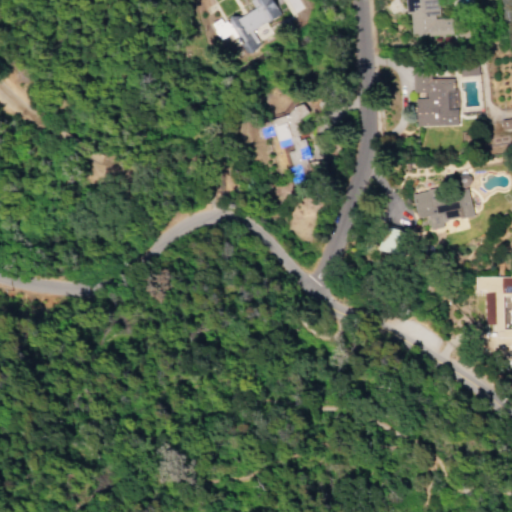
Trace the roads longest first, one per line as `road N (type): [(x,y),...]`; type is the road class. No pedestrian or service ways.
road 1 (residential): [(310,287),(364,134),(358,0)]
road 2 (residential): [(224,213),(176,226),(105,282),(54,288),(0,277)]
road 3 (tertiary): [(511,413),(413,343),(310,287)]
